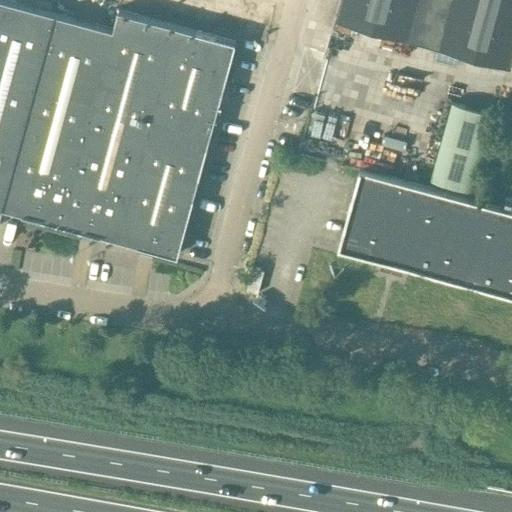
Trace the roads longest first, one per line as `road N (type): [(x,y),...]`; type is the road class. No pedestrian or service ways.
road 1 (motorway): [(394,511),(0,444)]
road 2 (unclassified): [(211,318),(299,0)]
road 3 (unclassified): [(511,379),(466,359),(211,318)]
road 4 (unclassified): [(211,318),(0,287)]
